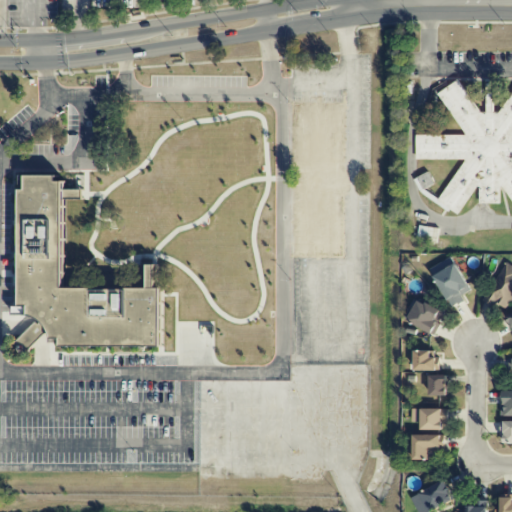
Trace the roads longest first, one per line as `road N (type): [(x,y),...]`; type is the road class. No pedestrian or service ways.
road 1 (secondary): [(0,64),(85,61),(334,22),(343,6)]
road 2 (secondary): [(343,6),(331,0),(89,38),(0,42)]
road 3 (secondary): [(343,6),(511,3)]
road 4 (residential): [(476,468),(477,345)]
